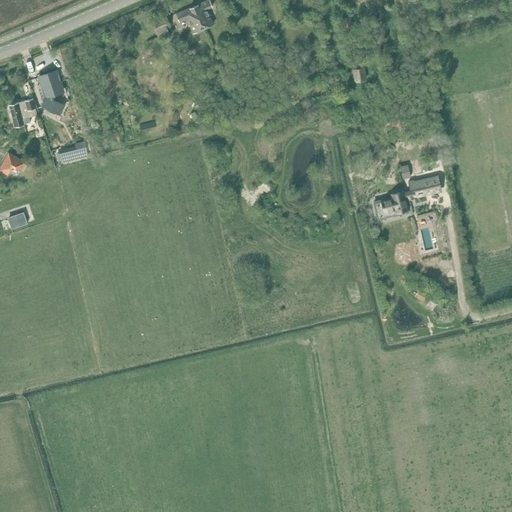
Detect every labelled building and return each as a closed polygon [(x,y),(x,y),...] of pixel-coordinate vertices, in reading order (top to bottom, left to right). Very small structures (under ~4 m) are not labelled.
[(208,0),(206,0),(193,6),(203,28),(212,24),(209,17),(211,16),(207,8),(211,6),(208,0)] [(203,28),(193,6),(178,13),(181,20),(185,18),(187,24),(188,24),(192,33),(203,28)] [(349,16),(342,18),(345,30),(351,28),(349,16)] [(166,18),(152,24),(159,38),(169,32),(167,27),(170,25),(166,18)] [(173,48),(168,51),(172,59),(177,57),(173,48)] [(363,68),(353,69),(356,81),(365,80),(363,68)] [(60,82),(58,73),(51,76),(50,73),(39,76),(43,87),(44,87),(47,97),(43,105),(59,114),(63,105),(55,101),(55,100),(56,97),(55,95),(57,91),(62,89),(59,83),(59,82),(60,82)] [(37,109),(34,99),(10,106),(14,120),(16,127),(25,124),(30,122),(29,118),(38,116),(36,109),(37,109)] [(63,142),(55,137),(50,146),(57,151),(63,142)] [(76,147),(58,151),(60,162),(89,156),(85,139),(74,141),(76,147)] [(8,152),(0,166),(0,171),(7,175),(12,166),(21,171),(26,162),(8,152)] [(408,165),(400,167),(403,179),(411,177),(408,165)] [(403,193),(403,192),(391,195),(392,198),(373,202),(378,220),(386,218),(385,212),(395,209),(396,215),(408,212),(405,198),(417,196),(440,191),(437,177),(414,182),(414,181),(408,182),(411,191),(403,193)] [(24,214),(8,219),(11,229),(27,223),(24,214)] [(428,295),(419,290),(415,297),(423,302),(428,295)]
